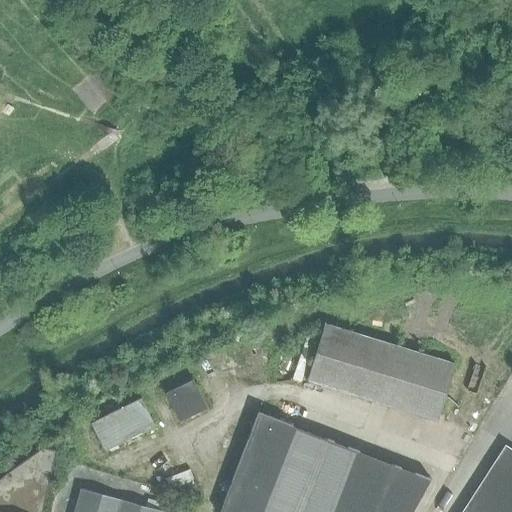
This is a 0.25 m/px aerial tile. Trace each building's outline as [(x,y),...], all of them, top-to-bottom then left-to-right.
[(435,422),(453,363),(323,322),(305,382),(435,422)] [(205,407),(191,379),(163,392),(176,421),(205,407)] [(117,444),(154,426),(141,398),(89,423),(106,458),(120,451),(117,444)] [(411,511),(429,479),(257,413),(218,511),(411,511)] [(511,511),(511,449),(505,445),(462,511),(511,511)] [(0,477),(0,511),(40,511),(55,451),(42,448),(6,472),(0,477)] [(188,470),(167,478),(171,490),(193,481),(188,470)] [(156,511),(80,491),(74,511),(156,511)]
